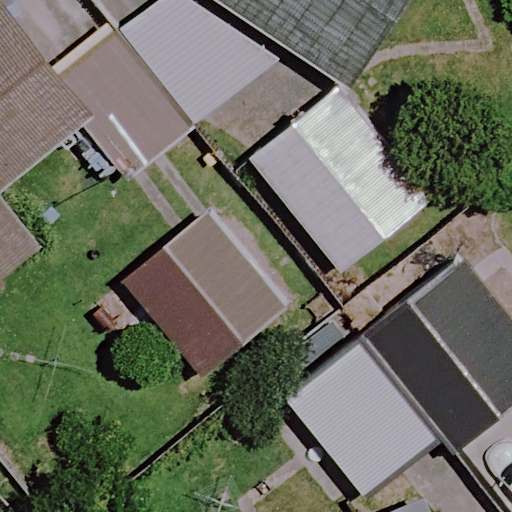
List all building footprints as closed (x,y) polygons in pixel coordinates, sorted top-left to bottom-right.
[(160,0),(127,26),(198,117),(289,46),(349,88),(409,0),(160,0)] [(117,30),(54,80),(0,12),(0,278),(37,249),(0,202),(0,196),(90,125),(131,175),(194,125),(117,30)] [(431,201),(343,94),(260,162),(348,270),(431,201)] [(288,305),(209,211),(126,281),(205,375),(288,305)] [(511,404),(511,301),(480,257),(290,394),(358,490),(440,432),(452,448),(511,404)] [(426,511),(421,499),(385,511),(426,511)]
